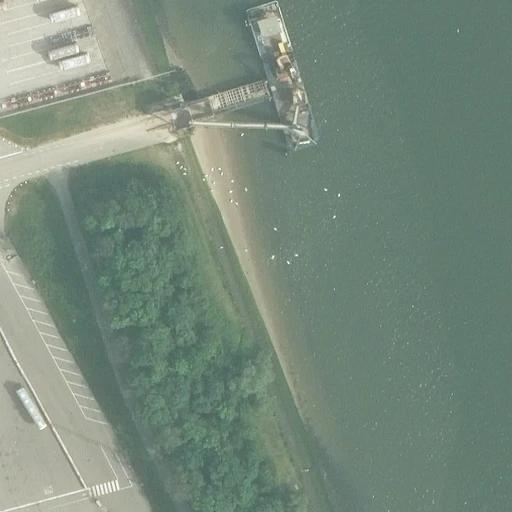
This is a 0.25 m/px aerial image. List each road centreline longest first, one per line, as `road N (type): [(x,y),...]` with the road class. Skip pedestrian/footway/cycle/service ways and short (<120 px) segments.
road 1 (unclassified): [(0,173),(167,120)]
road 2 (unknown): [(83,147),(32,2)]
